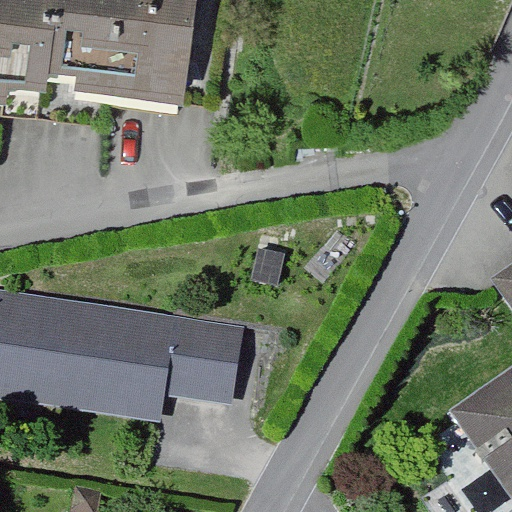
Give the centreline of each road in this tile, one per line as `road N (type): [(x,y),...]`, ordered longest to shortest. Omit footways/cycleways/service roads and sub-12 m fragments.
road 1 (residential): [(469,169),(0,239)]
road 2 (residential): [(469,169),(270,511)]
